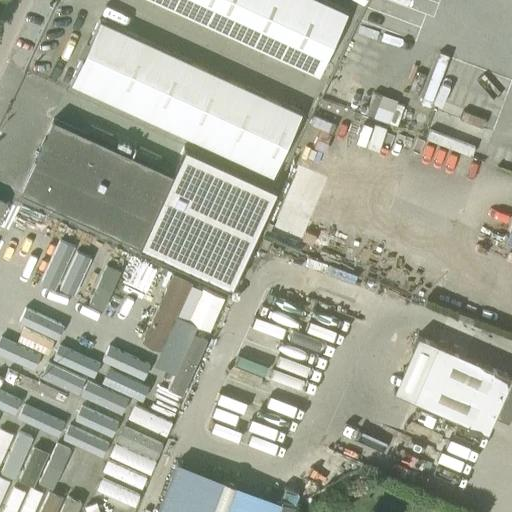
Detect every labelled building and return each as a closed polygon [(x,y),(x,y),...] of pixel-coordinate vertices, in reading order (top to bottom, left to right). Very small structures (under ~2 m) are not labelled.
[(158,0),(318,73),(347,9),(327,0),(158,0)] [(272,175),(302,111),(99,18),(70,82),(272,175)] [(344,106),(394,119),(400,95),(351,82),(344,106)] [(324,101),(315,120),(332,129),(341,110),(324,101)] [(429,138),(468,151),(470,144),(456,139),(464,113),(440,105),(429,138)] [(140,246),(174,173),(167,170),(54,118),(35,159),(36,159),(34,163),(22,191),(40,199),(39,200),(140,246)] [(180,141),(167,170),(174,173),(140,246),(223,284),(271,183),(180,141)] [(76,275),(91,234),(59,222),(59,221),(22,207),(6,250),(76,275)] [(96,290),(113,296),(128,256),(110,250),(96,290)] [(213,330),(227,293),(173,272),(147,341),(165,348),(177,317),(213,330)] [(167,386),(185,394),(211,338),(194,329),(167,386)] [(508,419),(511,410),(511,376),(511,375),(418,334),(393,391),(487,432),(495,413),(508,419)] [(21,344),(16,360),(57,372),(61,355),(21,344)] [(84,372),(77,386),(118,407),(126,392),(84,372)] [(56,435),(95,455),(112,422),(73,403),(56,435)] [(96,478),(140,496),(171,421),(128,403),(96,478)] [(0,459),(14,466),(32,426),(0,411),(0,459)] [(277,511),(282,502),(177,461),(156,511),(277,511)] [(0,494),(8,474),(0,470),(0,494)] [(26,484),(14,511),(49,511),(56,497),(26,484)] [(80,511),(121,511),(87,498),(80,511)]
